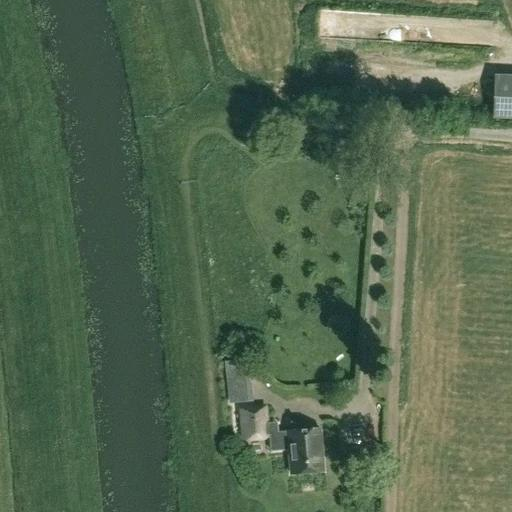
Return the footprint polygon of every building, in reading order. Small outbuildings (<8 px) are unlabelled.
[(352,24),(351,7),(320,9),(321,26),(352,24)] [(511,76),(489,76),(488,118),(511,119),(511,76)] [(230,403),(250,401),(246,361),(227,363),(230,403)] [(241,409),(243,439),(267,438),(267,436),(266,424),(265,407),(241,409)] [(291,474),(322,471),(319,429),(287,432),(287,434),(285,434),(285,432),(277,433),(276,423),(266,424),(267,436),(269,436),(270,452),(286,450),(286,448),(288,448),(289,452),(291,474)]
